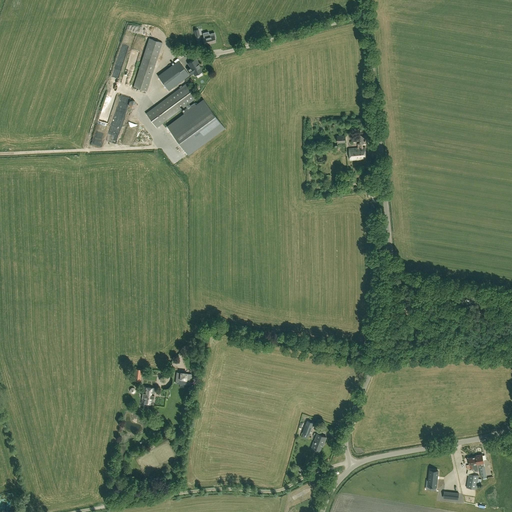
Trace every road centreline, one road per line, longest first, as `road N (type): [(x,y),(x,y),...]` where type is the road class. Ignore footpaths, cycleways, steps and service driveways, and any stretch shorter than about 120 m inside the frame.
road 1 (unclassified): [(353,467),(345,437),(391,308),(364,0)]
road 2 (track): [(74,511),(192,491),(279,491),(350,461)]
road 3 (unknown): [(174,361),(217,324),(377,353)]
road 4 (unclassified): [(353,467),(488,438),(511,424)]
